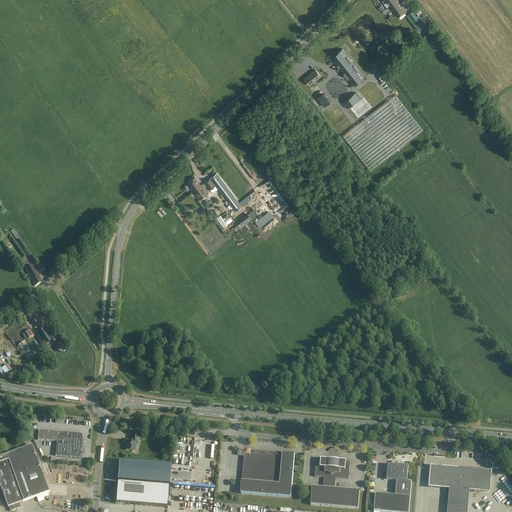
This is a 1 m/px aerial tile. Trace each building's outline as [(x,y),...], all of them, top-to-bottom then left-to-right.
[(386,8),(389,6),(397,18),(406,11),(399,2),(399,3),(396,0),(382,0),(381,1),(386,8)] [(362,75),(342,49),(335,54),(340,59),(335,63),(346,76),(347,78),(353,86),(360,81),(364,77),(362,75)] [(320,76),(315,70),(304,79),(309,85),(320,76)] [(338,81),(331,86),(335,91),(341,86),(338,81)] [(317,97),(325,107),(330,102),(323,93),(317,97)] [(360,99),(355,93),(342,103),(347,109),(360,99)] [(395,95),(343,135),(370,171),(423,130),(395,95)] [(234,211),(241,206),(224,183),(216,173),(210,178),(210,179),(234,211)] [(200,185),(194,177),(187,182),(192,188),(190,189),(192,191),(200,185)] [(215,186),(210,179),(205,182),(210,189),(215,186)] [(200,185),(192,191),(199,200),(208,193),(202,184),(200,185)] [(249,213),(237,221),(241,228),(253,220),(249,213)] [(224,228),(228,225),(221,215),(217,217),(224,228)] [(17,242),(22,250),(27,258),(32,256),(16,231),(13,234),(18,241),(17,242)] [(38,275),(35,268),(32,264),(25,269),(27,272),(31,279),(30,279),(35,286),(42,282),(40,277),(39,278),(38,276),(38,275)] [(37,308),(27,314),(39,332),(38,333),(40,336),(37,339),(42,348),(51,342),(44,331),(43,329),(49,325),(37,308)] [(30,330),(22,335),(25,339),(28,337),(27,336),(32,333),(30,330)] [(33,354),(31,352),(24,342),(18,346),(27,358),(33,354)] [(56,346),(56,347),(56,348),(56,349),(57,350),(57,351),(58,351),(59,352),(60,352),(61,352),(62,352),(63,352),(64,352),(65,351),(66,350),(66,349),(67,348),(67,347),(67,346),(66,345),(66,344),(65,343),(64,342),(63,342),(62,342),(61,342),(60,342),(59,342),(58,343),(57,343),(57,344),(57,345),(56,345),(56,346)] [(39,430),(38,440),(57,442),(55,456),(80,458),(83,434),(39,430)] [(139,436),(131,436),(131,442),(126,441),(125,446),(126,446),(126,450),(132,451),(133,450),(135,450),(136,443),(138,443),(139,436)] [(0,457),(0,485),(8,507),(9,507),(10,511),(20,508),(19,503),(35,497),(49,492),(32,445),(0,457)] [(242,481),(242,482),(240,484),(241,485),(241,494),(291,498),(295,455),(286,454),(285,453),(283,454),(282,454),(282,457),(256,455),(255,456),(255,458),(254,459),(251,461),(250,462),(248,462),(247,462),(245,482),(242,481)] [(312,487),(310,505),(358,509),(360,491),(335,489),(336,479),(349,480),(350,464),(345,464),(346,461),(344,461),(342,460),(341,461),(326,460),(325,458),(323,459),(321,459),(321,462),(316,461),(315,477),(324,478),(323,488),(312,487)] [(119,461),(118,481),(169,485),(171,466),(119,461)] [(397,481),(395,496),(376,494),(374,511),(385,511),(408,511),(412,482),(407,481),(408,468),(407,466),(403,466),(403,467),(398,466),(389,465),(388,466),(386,480),(397,481)] [(431,469),(430,485),(430,486),(431,487),(445,488),(444,490),(449,492),(447,511),(467,511),(469,493),(474,493),(474,491),(488,492),(489,491),(490,490),(491,474),(491,473),(489,472),(464,470),(464,469),(459,468),(459,469),(433,467),(432,468),(431,469)] [(169,487),(118,483),(116,503),(167,508),(169,487)]
